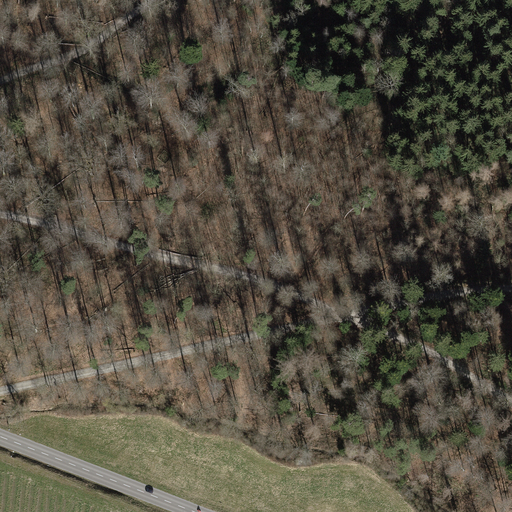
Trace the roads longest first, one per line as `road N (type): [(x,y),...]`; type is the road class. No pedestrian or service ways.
road 1 (track): [(0,213),(254,277),(346,315)]
road 2 (track): [(0,391),(346,315)]
road 3 (tertiary): [(186,511),(0,437)]
road 4 (track): [(346,315),(414,342),(511,401)]
road 5 (track): [(154,0),(93,43),(0,79)]
road 6 (track): [(346,315),(511,288)]
